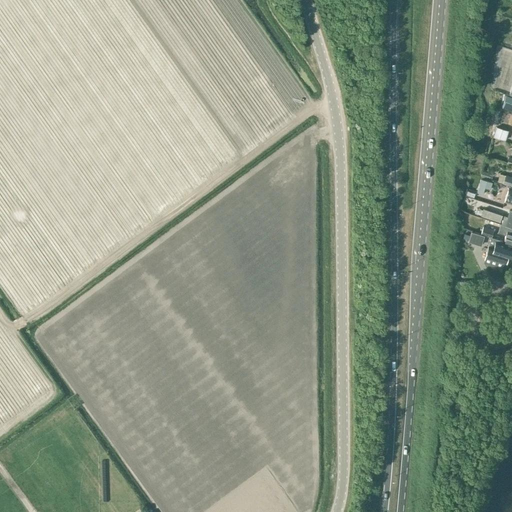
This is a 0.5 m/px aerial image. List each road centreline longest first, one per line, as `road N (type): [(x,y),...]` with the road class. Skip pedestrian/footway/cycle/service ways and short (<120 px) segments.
road 1 (unclassified): [(340,511),(338,132),(306,0)]
road 2 (primary): [(399,511),(442,0)]
road 3 (primary): [(395,0),(393,364),(383,511)]
